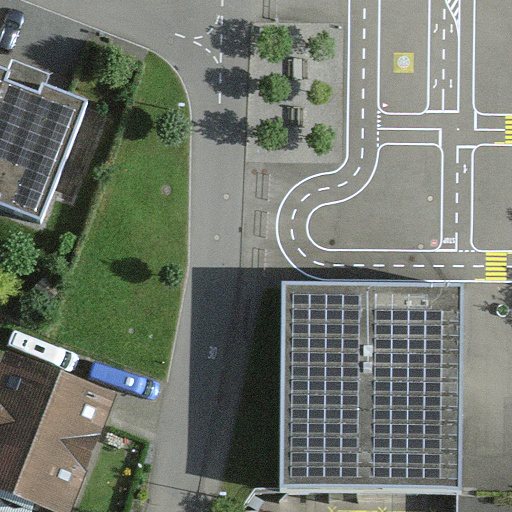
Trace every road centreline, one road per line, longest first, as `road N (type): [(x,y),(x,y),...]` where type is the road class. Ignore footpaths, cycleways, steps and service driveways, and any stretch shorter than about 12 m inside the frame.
road 1 (residential): [(179,511),(220,229),(225,58)]
road 2 (residential): [(225,58),(85,0)]
